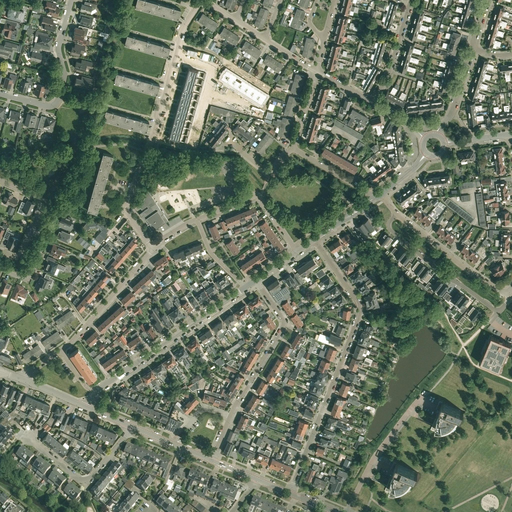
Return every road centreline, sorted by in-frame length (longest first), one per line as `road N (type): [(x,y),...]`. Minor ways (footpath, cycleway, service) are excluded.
road 1 (residential): [(288,493),(358,313),(314,240)]
road 2 (residential): [(201,0),(180,32),(127,213)]
road 3 (unclassified): [(89,409),(97,388),(245,287)]
road 4 (residential): [(11,424),(84,481),(131,426)]
road 5 (residential): [(0,93),(55,104),(71,0)]
road 6 (residential): [(256,280),(281,327),(229,416)]
road 7 (residential): [(497,312),(388,227),(396,213)]
road 8 (residential): [(510,296),(396,213)]
road 9 (residential): [(60,350),(153,248)]
road 10 (residential): [(346,511),(375,456),(420,398)]
